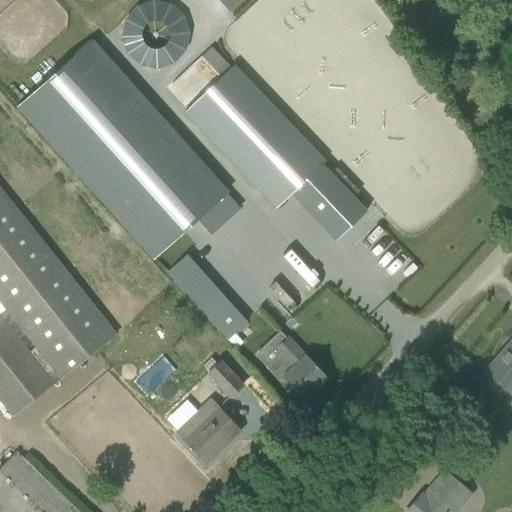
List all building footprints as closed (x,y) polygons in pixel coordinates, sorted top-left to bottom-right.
[(161,0),(146,0),(113,35),(157,77),(197,34),(161,0)] [(217,0),(229,12),(240,0),(217,0)] [(160,263),(234,196),(97,45),(23,112),(160,263)] [(367,211),(322,165),(307,179),(291,194),(335,241),(367,211)] [(0,318),(0,398),(14,416),(55,384),(54,383),(61,378),(116,334),(0,188),(0,301),(41,352),(34,358),(2,318),(0,318)] [(247,321),(230,302),(212,319),(229,338),(247,321)] [(304,400),(328,378),(306,355),(305,355),(288,337),(275,349),(281,355),(267,368),(280,381),(283,378),(304,400)] [(494,387),(507,390),(511,393),(511,391),(511,341),(506,349),(508,350),(488,373),(490,375),(494,387)] [(231,398),(243,387),(243,386),(221,362),(209,374),(231,398)] [(207,463),(241,432),(218,407),(211,400),(197,412),(204,420),(184,439),(207,463)] [(0,469),(0,510),(2,511),(77,511),(16,453),(0,469)] [(442,511),(441,510),(422,494),(406,511),(442,511)]
